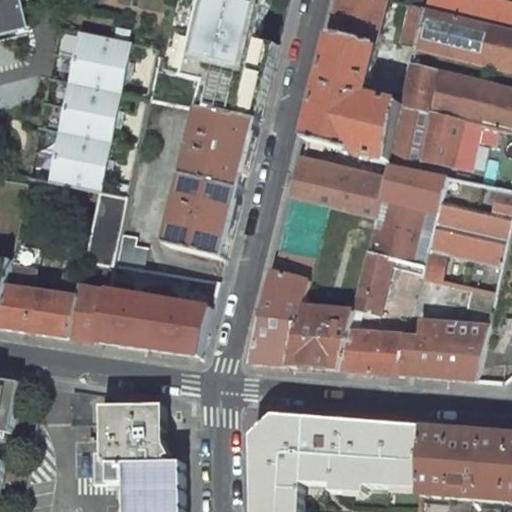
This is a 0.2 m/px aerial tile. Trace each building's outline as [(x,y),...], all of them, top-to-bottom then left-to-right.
[(0,0),(0,34),(28,27),(23,7),(21,0),(0,0)] [(280,48),(283,33),(264,29),(267,13),(270,0),(198,0),(195,14),(185,11),(175,55),(185,57),(180,80),(209,85),(203,111),(261,122),(267,97),(273,74),(280,48)] [(187,0),(185,11),(195,14),(198,0),(187,0)] [(391,1),(385,0),(342,0),(334,36),(327,62),(322,84),(366,96),(370,81),(372,82),(391,1)] [(425,0),(423,10),(490,27),(511,32),(511,5),(491,0),(425,0)] [(423,10),(410,6),(402,45),(415,48),(423,10)] [(490,27),(423,10),(415,48),(482,66),(490,27)] [(511,32),(490,27),(482,66),(511,73),(511,32)] [(49,184),(101,194),(130,46),(79,36),(49,184)] [(185,57),(175,55),(170,77),(180,80),(185,57)] [(441,74),(411,67),(403,106),(392,163),(391,168),(392,168),(421,174),(433,114),(441,74)] [(511,92),(441,74),(433,114),(463,122),(511,134),(511,92)] [(366,96),(322,84),(314,117),(307,141),(392,163),(403,106),(366,96)] [(261,122),(203,111),(170,248),(226,262),(235,227),(253,156),(261,122)] [(511,134),(463,122),(433,114),(421,174),(448,180),(511,193),(511,134)] [(387,186),(301,166),(293,199),(330,208),(379,220),(387,186)] [(421,174),(392,168),(387,186),(379,220),(370,256),(395,263),(425,270),(448,180),(421,174)] [(511,237),(511,193),(448,180),(425,270),(422,279),(474,290),(469,309),(495,314),(511,237)] [(101,194),(87,264),(115,270),(115,267),(120,244),(121,236),(128,200),(101,194)] [(330,208),(293,199),(283,240),(275,273),(312,282),(325,228),(329,212),(330,208)] [(352,218),(329,212),(325,228),(348,233),(352,218)] [(136,239),(121,236),(120,244),(135,247),(136,239)] [(115,267),(143,272),(147,249),(135,247),(120,244),(115,267)] [(41,251),(19,246),(15,263),(10,288),(33,292),(41,251)] [(395,263),(370,256),(360,299),(356,312),(381,319),(395,263)] [(0,309),(6,310),(10,288),(15,263),(0,260),(0,309)] [(312,282),(275,273),(252,366),(291,369),(305,309),(312,282)] [(33,292),(10,288),(6,310),(3,329),(72,339),(82,288),(84,278),(66,275),(61,295),(33,292)] [(110,292),(82,288),(72,339),(100,344),(110,292)] [(215,311),(110,292),(100,344),(152,351),(203,359),(215,311)] [(356,313),(305,309),(291,369),(342,373),(351,333),(356,313)] [(421,338),(407,337),(404,378),(479,383),(491,329),(422,322),(421,338)] [(387,336),(351,333),(342,373),(404,378),(407,337),(404,337),(404,330),(388,329),(387,336)] [(0,432),(14,435),(23,385),(0,380),(0,432)] [(184,511),(184,461),(167,461),(167,456),(172,454),(166,444),(165,404),(102,405),(104,463),(120,463),(121,467),(126,467),(126,511),(184,511)] [(305,511),(306,486),(337,487),(337,494),(351,495),(351,488),(370,489),(394,489),(394,480),(423,481),(425,430),(277,418),(256,439),(256,511),(305,511)] [(511,436),(425,430),(423,481),(423,491),(423,496),(480,501),(479,511),(503,511),(505,503),(511,503),(511,436)] [(394,489),(423,491),(423,481),(394,480),(394,489)] [(351,495),(370,496),(370,489),(351,488),(351,495)]
